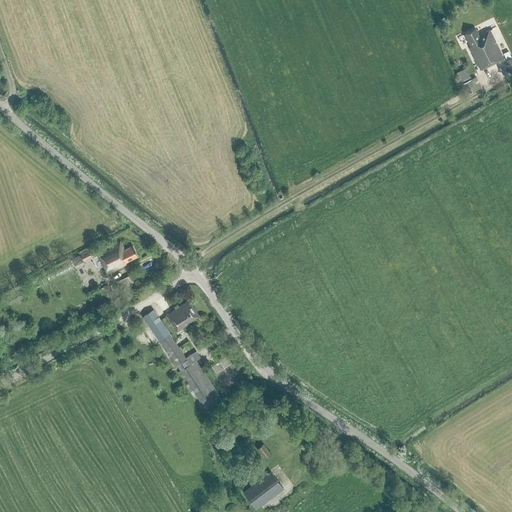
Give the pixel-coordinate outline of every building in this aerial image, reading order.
[(469,47),(480,70),(503,60),(489,31),(479,36),(475,29),(464,35),(470,47),(469,47)] [(475,77),(462,84),(468,95),(481,88),(475,77)] [(124,250),(120,242),(97,253),(107,274),(126,265),(125,263),(138,256),(133,246),(124,250)] [(91,249),(81,254),(84,262),(95,256),(91,249)] [(84,266),(75,271),(69,275),(75,286),(80,283),(80,284),(81,284),(82,286),(92,280),(84,266)] [(188,301),(166,316),(177,332),(198,316),(188,301)] [(186,360),(186,361),(153,310),(143,317),(176,367),(177,367),(180,371),(177,373),(181,379),(184,377),(189,386),(187,387),(193,397),(195,395),(203,407),(220,397),(196,361),(189,365),(186,360)] [(178,345),(186,358),(195,352),(187,339),(178,345)] [(257,450),(263,459),(270,454),(263,445),(257,450)] [(243,492),(256,509),(283,488),(270,472),(243,492)]
